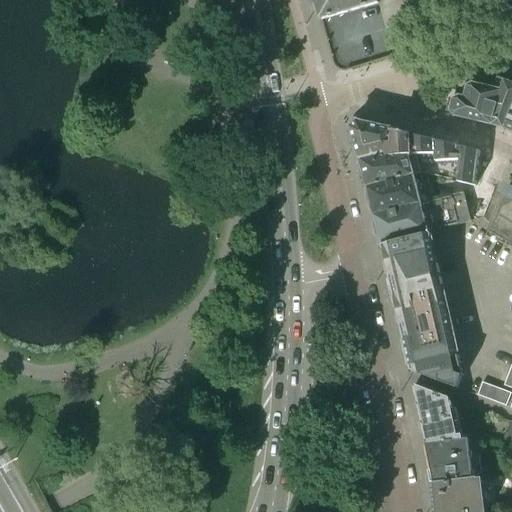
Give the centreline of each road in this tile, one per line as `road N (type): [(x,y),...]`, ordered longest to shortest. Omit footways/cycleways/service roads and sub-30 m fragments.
road 1 (primary): [(286,283),(253,0)]
road 2 (residential): [(353,273),(320,115),(348,96),(399,80)]
road 3 (residential): [(399,511),(353,273)]
road 4 (primary): [(264,511),(286,283)]
road 5 (residential): [(399,80),(409,109),(431,126),(511,154)]
